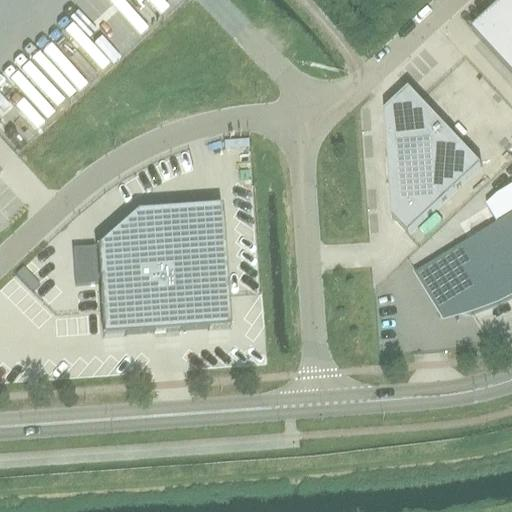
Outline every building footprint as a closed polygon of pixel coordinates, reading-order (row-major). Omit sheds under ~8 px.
[(511,0),(505,0),(472,31),(511,74),(511,0)] [(410,89),(384,113),(392,219),(407,236),(482,167),(410,89)] [(498,225),(416,275),(435,305),(447,308),(448,305),(460,307),(459,311),(472,313),(498,304),(511,296),(511,188),(497,197),(487,207),(498,225)] [(221,207),(136,213),(96,249),(102,338),(229,329),(221,207)] [(19,271),(12,279),(29,295),(36,288),(19,271)]
